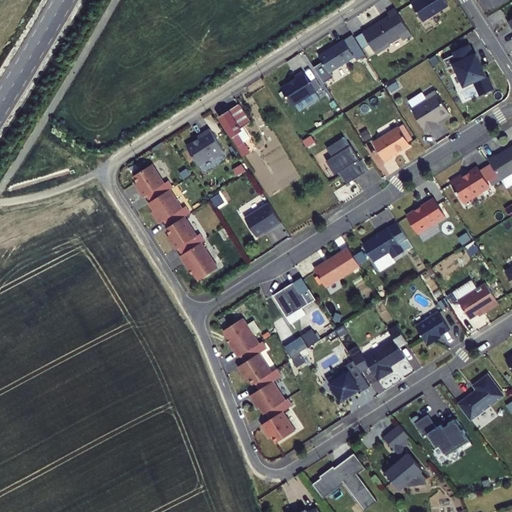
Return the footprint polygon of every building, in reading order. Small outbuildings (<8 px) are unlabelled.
[(416,0),(411,3),(423,21),(448,5),(444,0),(416,0)] [(403,40),(411,34),(395,9),(389,13),(388,13),(390,16),(363,33),(376,54),(390,45),(389,44),(401,36),(403,40)] [(332,49),(328,52),(327,51),(326,51),(318,56),(329,73),(355,57),(344,40),(331,48),(332,49)] [(469,45),(453,52),(454,54),(443,59),(447,68),(454,64),(464,86),(486,76),(476,54),(474,55),(469,45)] [(294,105),(315,91),(303,72),(295,77),(296,78),(294,80),(295,80),(290,84),(289,83),(281,88),(291,104),(294,105)] [(435,121),(440,118),(442,119),(450,114),(436,91),(426,97),(427,99),(411,109),(426,133),(438,125),(435,121)] [(250,153),(243,142),(250,138),(243,127),(251,122),(240,103),(219,117),(244,157),(250,153)] [(399,127),(373,143),(385,162),(392,157),(391,156),(410,145),(399,127)] [(214,159),(224,152),(209,129),(197,137),(198,139),(186,147),(198,165),(213,156),(214,159)] [(344,137),(327,148),(332,157),(326,161),(335,175),(340,172),(347,184),(366,172),(359,160),(360,159),(351,145),(350,146),(344,137)] [(496,155),(488,160),(490,163),(497,174),(501,180),(511,173),(511,146),(496,156),(496,155)] [(490,163),(480,170),(486,180),(497,174),(490,163)] [(170,189),(173,187),(169,180),(164,183),(152,164),(134,176),(141,188),(139,190),(144,197),(146,195),(151,202),(170,189)] [(462,174),(450,182),(462,202),(476,193),(477,195),(486,190),(485,188),(489,185),(486,180),(480,170),(477,167),(468,173),(469,174),(464,177),(462,174)] [(185,216),(190,213),(186,206),(182,208),(170,189),(151,202),(149,203),(157,215),(155,216),(160,224),(164,221),(168,227),(180,220),(185,216)] [(418,234),(445,216),(434,198),(420,207),(421,208),(416,211),(415,210),(407,216),(418,234)] [(282,222),(269,203),(245,218),(257,237),(269,229),(270,230),(282,222)] [(202,242),(205,240),(200,233),(197,235),(185,216),(180,220),(168,227),(166,228),(174,240),(172,242),(176,250),(178,248),(182,255),(202,242)] [(393,258),(404,251),(388,227),(381,232),(382,233),(363,245),(374,262),(389,252),(393,258)] [(182,255),(181,256),(190,270),(192,269),(199,281),(218,268),(202,242),(182,255)] [(326,287),(360,266),(348,248),(314,269),(326,287)] [(273,295),(287,318),(309,304),(302,293),(295,282),(273,295)] [(486,283),(458,300),(470,319),(482,311),(484,313),(499,304),(486,283)] [(309,289),(302,293),(309,304),(316,300),(309,289)] [(439,312),(416,327),(428,346),(437,340),(436,338),(450,330),(439,312)] [(230,343),(239,357),(241,356),(260,344),(243,318),(224,330),(231,342),(230,343)] [(407,342),(397,325),(389,331),(394,340),(365,359),(378,380),(393,371),(390,366),(405,357),(399,347),(407,342)] [(260,344),(241,356),(245,362),(239,366),(243,374),(246,372),(254,384),(255,383),(272,373),(260,354),(267,349),(263,342),(260,344)] [(349,371),(354,379),(362,374),(361,372),(354,360),(345,365),(349,371)] [(272,373),(255,383),(259,389),(250,395),(255,403),(257,402),(265,414),(266,413),(286,400),(274,382),(282,376),(278,369),(272,373)] [(330,383),(341,401),(349,396),(353,393),(353,394),(360,389),(349,371),(330,383)] [(479,389),(458,404),(470,420),(505,394),(490,373),(475,384),(479,389)] [(354,379),(360,389),(361,392),(370,386),(362,374),(354,379)] [(293,405),(288,398),(286,400),(266,413),(270,419),(262,424),(267,432),(269,430),(277,442),(295,431),(283,412),(293,405)] [(466,433),(457,419),(443,428),(441,424),(436,427),(428,414),(414,423),(423,437),(428,434),(437,448),(440,446),(445,453),(455,447),(457,449),(470,441),(465,434),(466,433)] [(409,436),(399,425),(384,437),(394,449),(394,448),(402,458),(385,472),(400,489),(407,483),(409,486),(424,477),(421,472),(423,470),(409,453),(408,454),(400,444),(409,436)] [(320,478),(312,484),(323,499),(325,495),(344,480),(359,499),(363,510),(366,509),(364,507),(372,502),(377,500),(346,458),(335,467),(333,465),(319,476),(320,478)]
